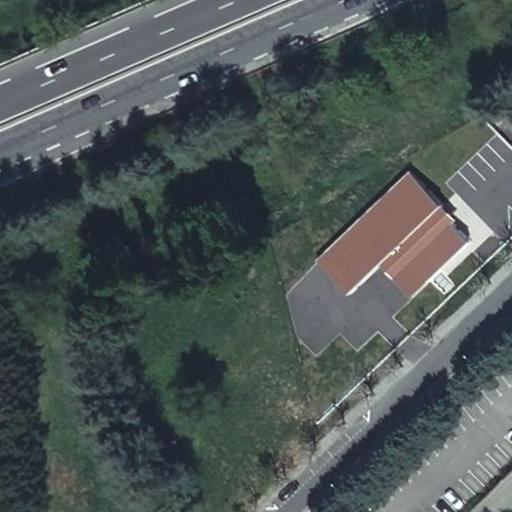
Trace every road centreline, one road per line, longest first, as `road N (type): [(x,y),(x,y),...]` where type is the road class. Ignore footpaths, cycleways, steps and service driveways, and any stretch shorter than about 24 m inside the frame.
road 1 (trunk): [(0,152),(349,0)]
road 2 (residential): [(290,511),(511,294)]
road 3 (trunk): [(233,0),(0,99)]
